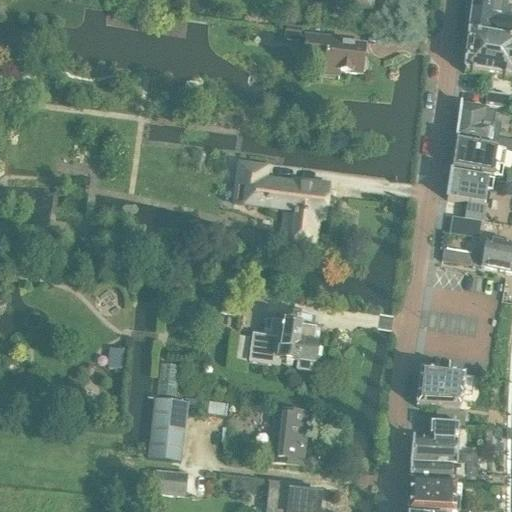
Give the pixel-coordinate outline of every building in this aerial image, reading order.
[(339,0),(338,11),(358,13),(358,10),(368,12),(369,0),(339,0)] [(511,0),(472,0),(471,14),(504,18),(507,1),(509,1),(511,1),(511,0)] [(471,14),(468,34),(511,41),(511,22),(511,23),(504,22),(504,18),(471,14)] [(300,31),(285,29),(283,41),(299,42),(300,31)] [(465,63),(464,75),(511,82),(511,42),(468,35),(466,56),(465,63)] [(364,48),(338,45),(339,41),(305,37),(303,56),(324,58),(322,73),(324,73),(323,77),(338,79),(339,75),(361,77),(362,74),(363,74),(366,72),(367,66),(365,62),(363,62),(364,48)] [(484,107),(507,109),(508,97),(485,95),(484,107)] [(460,107),(456,143),(496,149),(511,152),(511,142),(497,140),(499,126),(493,125),(495,112),(460,107)] [(454,144),(450,171),(500,179),(501,170),(493,168),(496,151),(454,144)] [(294,216),(294,219),(290,245),(291,245),(316,248),(319,221),(325,221),(328,192),(304,189),(304,184),(298,183),(297,185),(279,183),(279,187),(264,185),(266,169),(238,166),(233,207),(256,210),(257,209),(267,210),(267,212),(294,216)] [(449,184),(446,202),(466,205),(463,222),(480,224),(481,224),(484,208),(486,192),(489,192),(491,178),(451,173),(450,179),(449,184)] [(452,220),(450,236),(478,240),(480,224),(463,222),(452,220)] [(511,246),(485,242),(480,270),(511,275),(511,246)] [(443,252),(441,264),(468,268),(470,257),(443,252)] [(220,315),(241,318),(243,301),(222,299),(220,315)] [(310,330),(311,321),(293,318),(291,327),(265,324),(263,340),(252,339),(248,366),(277,370),(278,364),(299,366),(298,374),(312,376),(312,369),(315,369),(315,366),(317,366),(320,363),(321,358),(318,354),(316,354),(319,331),(310,330)] [(246,365),(250,340),(237,338),(233,363),(246,365)] [(109,351),(107,370),(121,371),(122,352),(109,351)] [(420,374),(416,409),(436,410),(435,426),(464,427),(464,413),(459,413),(463,379),(420,374)] [(154,402),(147,461),(180,465),(186,406),(154,402)] [(307,418),(277,414),(270,467),(301,471),(307,418)] [(413,441),(410,465),(476,467),(476,457),(456,457),(457,442),(454,442),(454,436),(458,436),(458,427),(433,426),(432,442),(413,441)] [(410,465),(409,485),(413,485),(449,486),(449,477),(475,478),(476,467),(410,465)] [(152,498),(184,501),(186,478),(154,475),(152,498)] [(231,482),(229,496),(255,498),(257,484),(231,482)] [(309,490),(309,488),(266,484),(266,485),(268,485),(264,511),(317,511),(319,497),(321,497),(322,496),(306,494),(306,489),(309,490)] [(409,485),(407,511),(458,511),(459,487),(449,486),(413,485),(409,485)]
